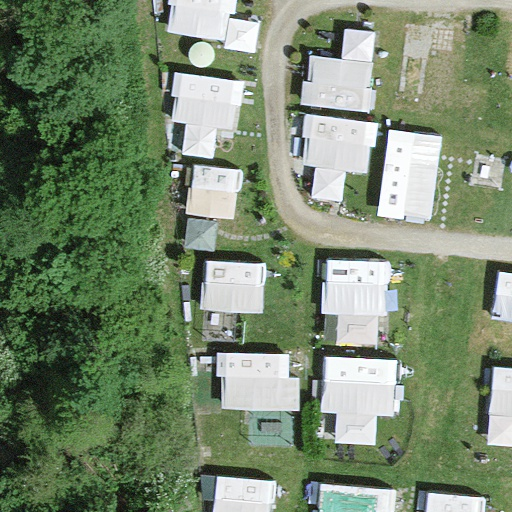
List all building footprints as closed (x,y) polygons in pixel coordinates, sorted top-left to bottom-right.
[(171,0),(171,23),(234,25),(235,0),(171,0)] [(312,14),(310,93),(377,95),(379,16),(312,14)] [(401,94),(449,97),(453,41),(406,37),(401,94)] [(174,141),(227,146),(235,65),(182,60),(174,141)] [(343,186),(345,154),(373,155),(376,106),(311,103),(306,184),(343,186)] [(394,114),(379,199),(429,208),(444,123),(394,114)] [(197,163),(195,201),(237,203),(239,165),(197,163)] [(327,292),(389,293),(390,246),(327,245),(327,292)] [(203,328),(234,330),(236,301),(262,302),(265,249),(207,247),(203,328)] [(297,396),(295,338),(217,340),(218,398),(297,396)] [(339,397),(338,429),(391,430),(393,344),(323,343),(322,397),(339,397)] [(511,353),(497,352),(490,429),(511,430),(511,353)] [(212,511),(270,511),(273,466),(215,463),(212,511)] [(320,511),(383,511),(386,473),(322,470),(320,511)] [(483,511),(485,481),(428,479),(426,511),(483,511)]
